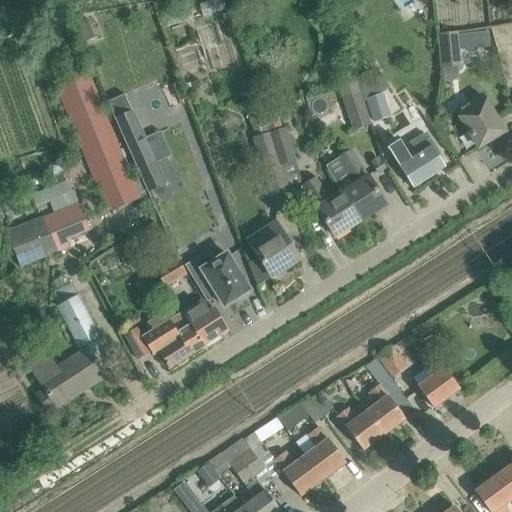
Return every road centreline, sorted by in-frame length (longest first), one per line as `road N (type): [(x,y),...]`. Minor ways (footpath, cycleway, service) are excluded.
road 1 (unclassified): [(40,473),(511,170)]
road 2 (unclassified): [(347,511),(511,388)]
